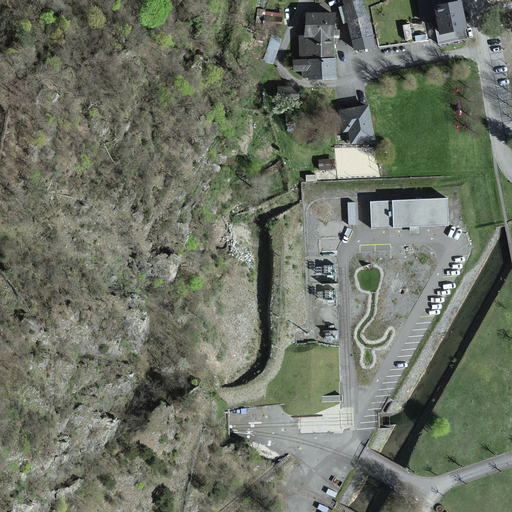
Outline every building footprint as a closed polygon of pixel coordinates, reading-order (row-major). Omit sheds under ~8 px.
[(353,0),(344,5),(348,19),(368,12),(363,0),(353,0)] [(442,34),(468,29),(462,0),(459,0),(436,5),(442,34)] [(254,9),(254,20),(283,19),(283,8),(254,9)] [(306,11),(306,34),(334,33),(338,33),(338,11),(306,11)] [(348,19),(352,41),(374,34),(368,12),(348,19)] [(298,34),(299,57),(335,57),(334,33),(306,34),(298,34)] [(374,34),(352,41),(354,48),(376,46),(374,34)] [(301,71),(301,79),(339,79),(339,57),(335,57),(299,57),(292,57),(293,71),(301,71)] [(376,139),(370,103),(337,109),(341,133),(349,131),(351,144),(376,139)] [(319,167),(330,165),(329,155),(318,157),(319,167)] [(371,197),(371,225),(451,223),(450,195),(371,197)] [(353,412),(349,341),(309,343),(298,344),(302,438),(354,436),(354,431),(353,412)]
